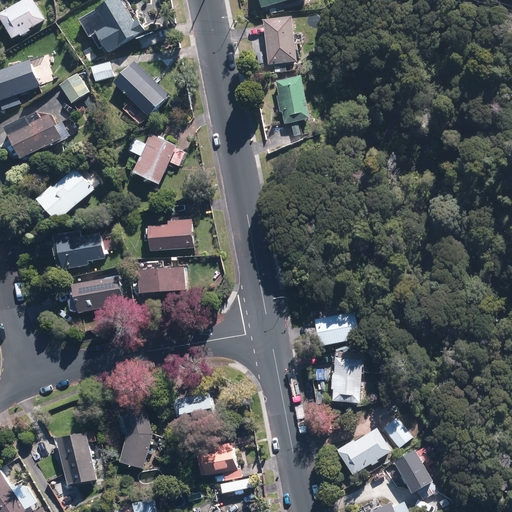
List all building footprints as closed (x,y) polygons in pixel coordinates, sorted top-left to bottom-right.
[(48,21),(35,0),(26,0),(1,15),(16,40),(48,21)] [(100,34),(111,53),(147,32),(140,20),(137,22),(124,0),(117,0),(83,21),(93,38),(100,34)] [(261,0),(264,10),(299,0),(261,0)] [(299,61),(295,18),(267,20),(271,64),(299,61)] [(155,32),(138,39),(143,53),(160,46),(155,32)] [(90,45),(82,51),(92,62),(99,55),(90,45)] [(0,102),(1,102),(4,112),(23,105),(20,95),(43,87),(34,61),(0,73),(0,102)] [(172,95),(138,61),(116,83),(149,118),(172,95)] [(94,66),(97,82),(117,78),(113,62),(94,66)] [(93,92),(81,73),(62,86),(74,105),(93,92)] [(304,74),(304,76),(279,80),(281,94),(277,95),(281,114),(284,114),(286,123),(291,123),(293,137),(304,135),(302,121),(313,119),(311,104),(317,103),(313,76),(312,73),(304,74)] [(26,160),(58,143),(40,110),(9,127),(26,160)] [(153,136),(150,144),(137,139),(132,152),(142,156),(135,174),(162,185),(172,162),(182,166),(188,151),(153,136)] [(103,186),(83,162),(32,208),(52,231),(103,186)] [(197,248),(196,221),(170,223),(171,226),(153,227),(155,251),(197,248)] [(62,239),(66,270),(92,267),(92,263),(108,260),(105,233),(62,239)] [(142,270),(143,294),(188,292),(187,268),(142,270)] [(74,313),(81,312),(81,314),(110,309),(109,305),(125,303),(121,276),(76,284),(78,296),(71,297),(74,313)] [(360,311),(318,318),(323,346),(365,338),(360,311)] [(362,403),(365,371),(373,372),(373,364),(366,363),(366,357),(339,355),(335,401),(362,403)] [(176,400),(179,424),(220,418),(216,394),(176,400)] [(127,415),(132,429),(122,463),(147,469),(153,435),(154,429),(154,420),(150,408),(127,415)] [(398,416),(384,428),(401,448),(415,437),(398,416)] [(394,451),(380,426),(359,439),(358,437),(339,448),(354,474),(372,464),(381,458),(394,451)] [(93,434),(63,437),(68,485),(98,482),(93,434)] [(198,448),(203,477),(242,471),(237,441),(198,448)] [(420,502),(440,491),(435,481),(437,480),(418,447),(396,460),(420,502)] [(0,511),(27,511),(29,511),(3,467),(0,468),(0,511)] [(237,485),(219,492),(222,501),(240,494),(237,485)] [(135,502),(137,511),(156,511),(154,499),(135,502)] [(400,511),(395,501),(371,511),(400,511)]
